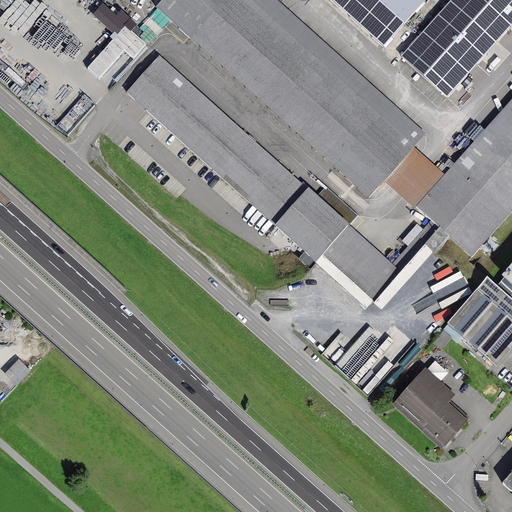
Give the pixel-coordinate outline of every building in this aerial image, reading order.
[(431,138),(277,0),(169,0),(160,10),(371,202),(389,182),(471,256),(511,210),(511,107),(449,177),(419,151),(431,138)] [(334,0),(388,49),(433,0),(334,0)] [(511,33),(511,0),(456,0),(406,55),(452,98),(511,33)] [(125,56),(134,64),(164,28),(152,18),(141,30),(112,5),(97,23),(117,41),(89,74),(101,84),(125,56)] [(403,276),(160,56),(125,95),(273,229),(277,225),(320,263),(326,257),(378,303),(403,276)] [(85,99),(61,128),(72,137),(96,109),(85,99)] [(266,223),(260,230),(267,236),(273,229),(266,223)] [(511,295),(497,281),(454,325),(497,366),(511,351),(511,295)] [(322,358),(370,398),(396,368),(378,352),(389,339),(372,325),(356,344),(343,333),(322,358)] [(443,337),(436,346),(444,351),(451,342),(443,337)] [(20,358),(5,372),(17,385),(32,371),(20,358)] [(460,397),(431,372),(404,404),(455,447),(475,424),(453,405),(460,397)]
